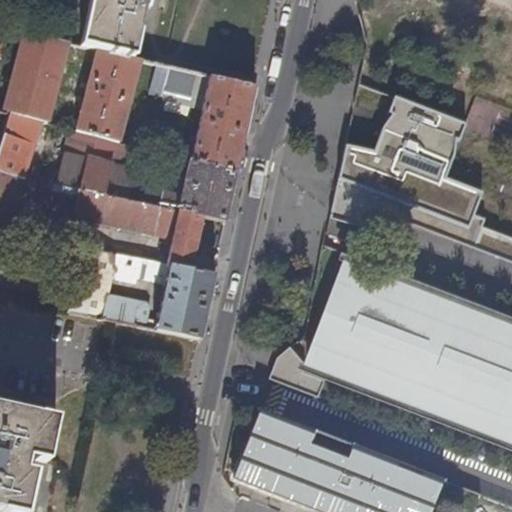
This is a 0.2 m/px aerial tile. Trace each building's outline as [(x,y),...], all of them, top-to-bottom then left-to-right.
[(90,0),(80,48),(96,52),(133,60),(144,11),(146,12),(148,0),(90,0)] [(13,31),(0,28),(0,57),(7,59),(13,31)] [(66,44),(23,34),(3,113),(9,115),(40,123),(47,124),(66,44)] [(133,60),(96,52),(75,132),(119,143),(140,61),(133,60)] [(190,162),(236,175),(255,89),(252,88),(157,65),(151,87),(162,90),(159,100),(202,111),(190,162)] [(396,218),(471,245),(478,223),(467,219),(475,197),(441,185),(460,135),(403,114),(385,162),(345,147),(341,146),(331,190),(337,192),(330,212),(372,227),(375,218),(394,225),(396,218)] [(40,123),(9,115),(6,124),(0,144),(0,230),(6,232),(40,123)] [(75,132),(58,127),(57,135),(69,138),(59,183),(43,179),(38,201),(48,203),(47,212),(74,218),(73,221),(158,238),(161,227),(175,230),(168,266),(191,271),(202,218),(179,213),(177,213),(181,195),(158,190),(153,207),(136,203),(149,151),(140,149),(137,148),(119,143),(75,132)] [(141,134),(137,148),(140,149),(149,151),(152,152),(156,138),(141,134)] [(157,134),(156,138),(152,152),(173,158),(177,139),(157,134)] [(202,218),(226,224),(236,175),(190,162),(179,213),(202,218)] [(182,190),(187,168),(177,166),(172,187),(182,190)] [(511,306),(321,235),(293,362),(322,373),(511,444),(511,306)] [(141,260),(84,248),(69,314),(146,330),(150,311),(146,303),(108,295),(111,278),(136,283),(137,277),(141,260)] [(155,263),(141,260),(137,277),(152,280),(152,278),(155,263)] [(156,332),(200,342),(214,275),(191,271),(168,266),(155,263),(152,278),(166,281),(156,332)] [(322,373),(293,362),(261,378),(260,381),(311,401),(322,373)] [(0,511),(27,511),(36,475),(26,472),(29,460),(48,464),(55,431),(58,421),(0,407),(0,511)] [(444,480),(261,410),(250,439),(261,443),(255,459),(243,455),(235,477),(304,504),(306,498),(329,507),(326,511),(360,511),(364,503),(371,506),(383,475),(438,497),(444,480)] [(438,497),(383,475),(371,506),(364,503),(360,511),(475,511),(482,495),(444,480),(438,497)]
